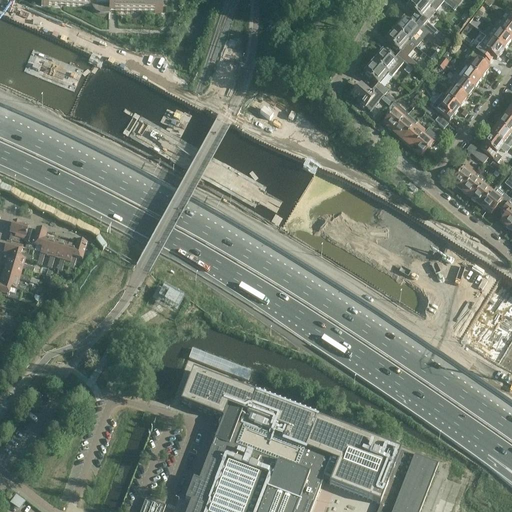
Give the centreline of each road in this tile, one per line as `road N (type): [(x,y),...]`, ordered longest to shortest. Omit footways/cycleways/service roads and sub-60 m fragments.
road 1 (motorway): [(0,154),(191,248),(495,449)]
road 2 (motorway): [(320,294),(185,213),(0,122)]
road 3 (motorway): [(290,188),(0,46)]
road 4 (motorway): [(0,103),(121,159),(276,249)]
road 5 (motorway): [(276,249),(511,395)]
road 6 (motorway): [(511,338),(290,188)]
road 7 (motorway): [(511,298),(343,198),(290,188)]
road 8 (residential): [(425,184),(337,108),(334,95),(384,0)]
road 9 (motorway): [(495,449),(320,294)]
road 10 (motorway): [(511,425),(320,294)]
road 11 (unclassified): [(70,510),(114,401),(156,411)]
road 12 (unclassified): [(425,184),(511,72)]
